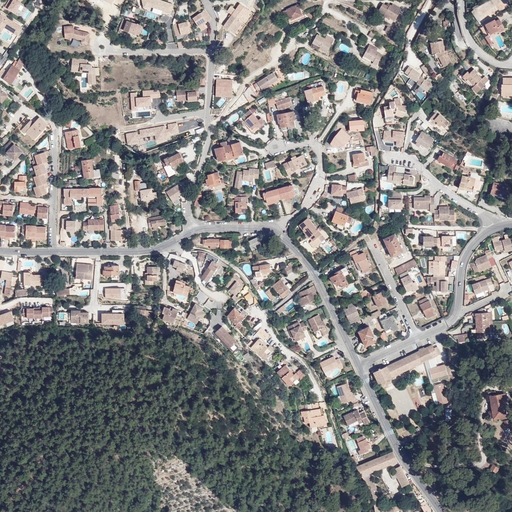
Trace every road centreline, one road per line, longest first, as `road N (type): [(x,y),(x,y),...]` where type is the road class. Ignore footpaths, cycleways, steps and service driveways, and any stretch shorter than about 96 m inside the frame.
road 1 (residential): [(58,252),(60,123),(27,52),(48,10),(89,0)]
road 2 (residential): [(58,252),(152,250),(207,227),(276,231)]
road 3 (residential): [(358,365),(397,449),(440,511)]
road 4 (residential): [(314,275),(263,317),(316,388)]
road 5 (residential): [(272,149),(310,144),(320,157),(305,206),(276,231)]
road 6 (residential): [(485,234),(463,264),(454,317),(417,338)]
road 7 (residential): [(388,155),(417,161),(497,227)]
